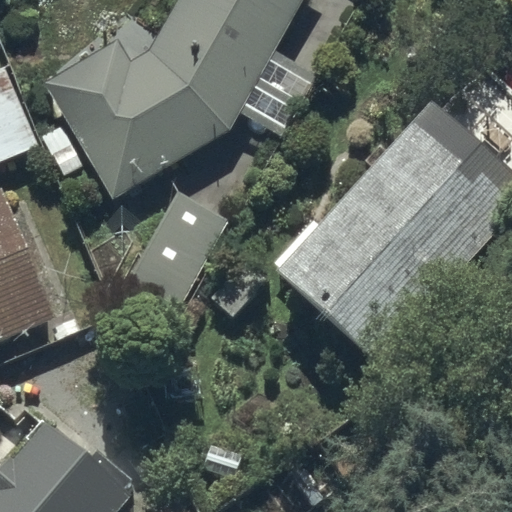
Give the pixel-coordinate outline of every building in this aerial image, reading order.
[(49,94),(116,212),(233,143),(312,0),(188,0),(151,64),(134,74),(122,53),(49,94)] [(0,86),(0,173),(39,156),(7,84),(0,86)] [(511,196),(436,126),(280,293),(381,386),(511,244),(511,196)] [(0,203),(0,355),(58,331),(4,202),(0,203)] [(231,232),(182,205),(123,309),(172,336),(231,232)] [(0,489),(0,511),(132,511),(135,509),(127,503),(135,495),(100,465),(93,473),(47,434),(0,489)]
